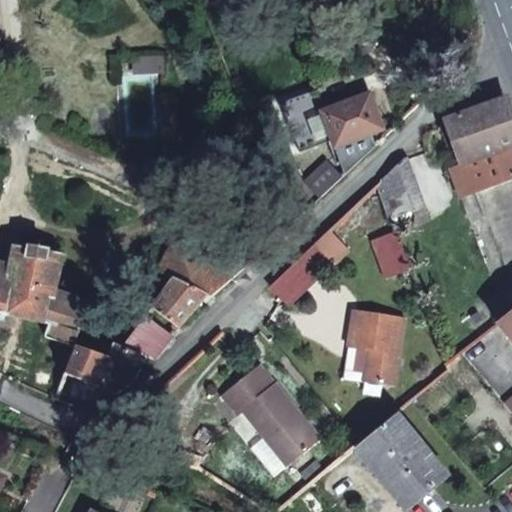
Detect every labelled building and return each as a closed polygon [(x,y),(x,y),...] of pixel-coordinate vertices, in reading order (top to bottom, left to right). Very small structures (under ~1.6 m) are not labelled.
[(470,1),(469,0),(446,0),(449,9),(470,1)] [(180,47),(181,36),(148,35),(148,46),(180,47)] [(170,125),(171,50),(134,49),(132,124),(170,125)] [(215,82),(213,73),(203,76),(206,85),(215,82)] [(369,133),(385,127),(372,91),(324,109),(318,92),(316,88),(280,102),(300,150),(335,136),(338,145),(369,133)] [(449,119),(465,162),(452,166),(458,183),(471,178),(475,188),(511,174),(511,117),(505,98),(449,119)] [(375,148),(369,133),(338,145),(342,154),(349,172),(375,148)] [(324,195),(349,172),(342,154),(312,182),(324,195)] [(407,155),(378,183),(389,212),(395,228),(409,223),(410,226),(431,219),(407,155)] [(471,178),(458,183),(462,193),(475,188),(471,178)] [(336,262),(369,231),(389,212),(378,183),(317,242),(336,262)] [(395,228),(389,212),(369,231),(385,276),(409,267),(395,228)] [(20,237),(17,250),(57,258),(60,246),(20,237)] [(164,271),(173,276),(213,296),(240,272),(179,241),(164,271)] [(270,286),(289,306),(336,262),(317,242),(270,286)] [(0,312),(8,313),(47,322),(44,332),(79,346),(109,358),(115,343),(120,330),(86,318),(89,308),(49,294),(57,258),(17,250),(12,272),(0,269),(0,312)] [(173,276),(153,305),(180,327),(213,296),(173,276)] [(395,384),(404,317),(353,310),(345,379),(395,384)] [(172,333),(148,313),(124,347),(141,354),(148,357),(172,333)] [(511,313),(496,327),(511,344),(511,402),(506,407),(511,413),(511,313)] [(106,367),(119,373),(131,378),(141,354),(124,347),(115,343),(109,358),(79,346),(67,373),(98,385),(106,367)] [(445,368),(441,356),(433,364),(444,374),(447,371),(445,368)] [(98,385),(112,390),(119,373),(106,367),(98,385)] [(322,438),(261,367),(224,399),(240,417),(245,412),(291,464),(322,438)] [(359,446),(353,450),(407,511),(448,478),(395,415),(359,446)]
